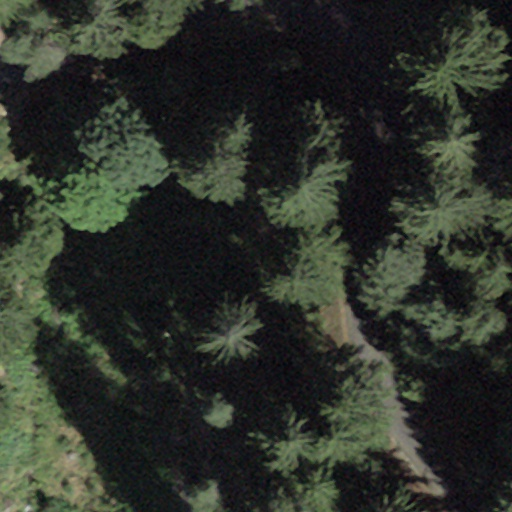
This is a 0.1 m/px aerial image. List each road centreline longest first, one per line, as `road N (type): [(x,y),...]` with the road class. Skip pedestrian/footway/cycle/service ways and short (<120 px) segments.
road 1 (unclassified): [(285,0),(328,15),(354,38),(371,70),(381,111),(356,235),(357,316),(380,370),(469,511)]
road 2 (unclassified): [(0,69),(230,0)]
